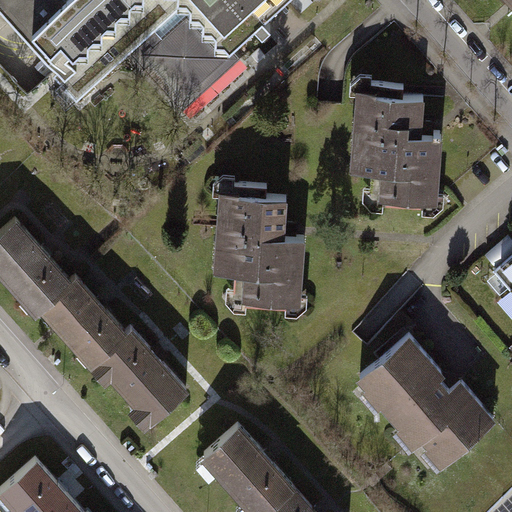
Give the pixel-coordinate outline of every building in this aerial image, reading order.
[(0,0),(0,6),(37,47),(48,59),(113,0),(0,0)] [(113,0),(48,59),(64,76),(59,81),(76,99),(147,36),(153,42),(143,52),(183,96),(227,57),(222,52),(255,22),(262,30),(271,23),(259,9),(268,0),(113,0)] [(425,96),(359,91),(353,168),(379,170),(376,205),(436,210),(442,141),(422,140),(425,96)] [(286,195),(220,191),(215,269),(241,271),(239,305),(299,309),(303,241),(284,240),(286,195)] [(16,215),(0,229),(0,264),(38,307),(42,304),(71,277),(16,215)] [(511,253),(493,270),(511,291),(511,289),(511,253)] [(71,277),(42,304),(92,359),(127,328),(76,272),(71,277)] [(127,328),(92,359),(107,376),(113,371),(140,401),(133,408),(146,422),(186,386),(131,324),(127,328)] [(409,338),(358,382),(434,467),(494,414),(463,378),(452,387),(409,338)] [(238,422),(204,452),(257,511),(264,511),(295,485),(238,422)] [(90,511),(40,456),(3,491),(21,511),(90,511)] [(318,511),(295,485),(264,511),(318,511)]
